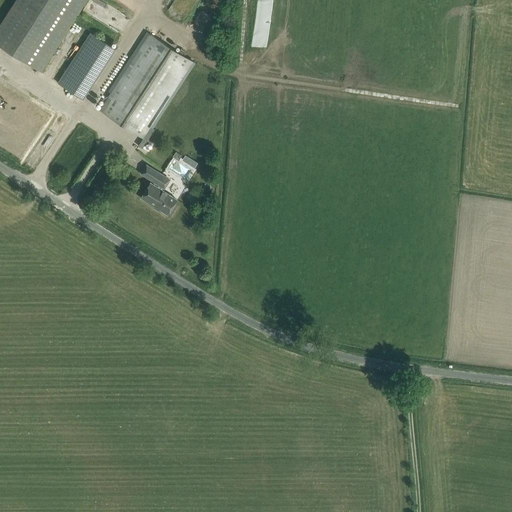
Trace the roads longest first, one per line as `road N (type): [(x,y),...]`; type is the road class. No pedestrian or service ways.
road 1 (unclassified): [(409,370),(253,330),(0,167)]
road 2 (unclassified): [(412,511),(409,370)]
